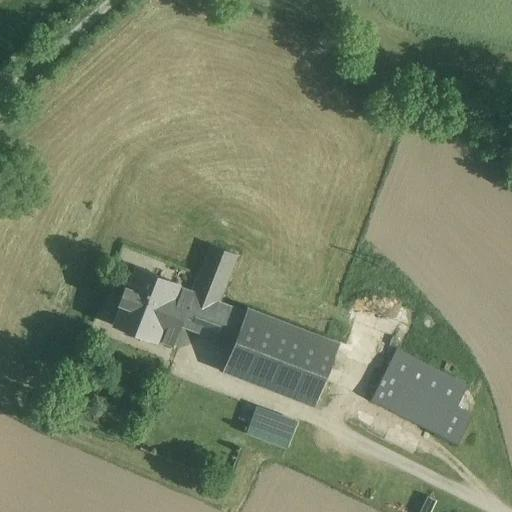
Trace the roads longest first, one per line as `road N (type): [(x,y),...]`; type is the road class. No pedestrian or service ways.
road 1 (track): [(237,0),(333,28),(344,38),(356,90),(511,124)]
road 2 (unclassified): [(120,0),(0,106)]
